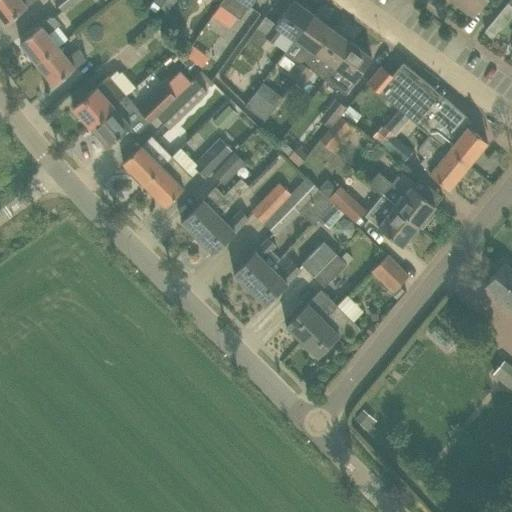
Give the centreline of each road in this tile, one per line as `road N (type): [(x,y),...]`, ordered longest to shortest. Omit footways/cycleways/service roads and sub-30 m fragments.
road 1 (tertiary): [(312,428),(59,174)]
road 2 (unclassified): [(312,428),(511,182)]
road 3 (residential): [(511,120),(349,0)]
